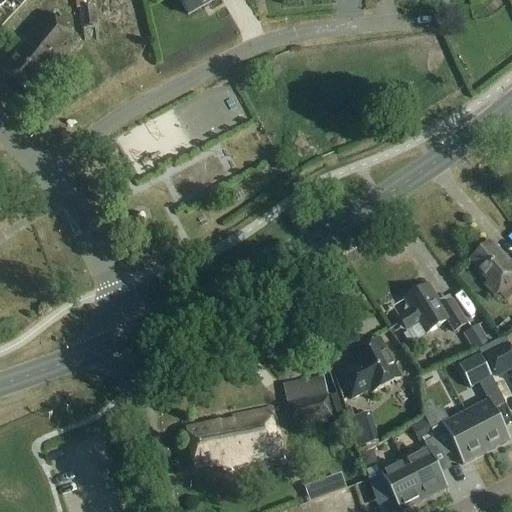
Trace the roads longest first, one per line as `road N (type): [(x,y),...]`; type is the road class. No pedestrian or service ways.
road 1 (primary): [(126,337),(322,234),(511,102)]
road 2 (residential): [(43,173),(101,129),(263,43),(406,24)]
road 3 (residential): [(126,337),(79,226),(43,173)]
road 4 (residential): [(169,511),(126,337)]
road 5 (primary): [(0,385),(126,337)]
